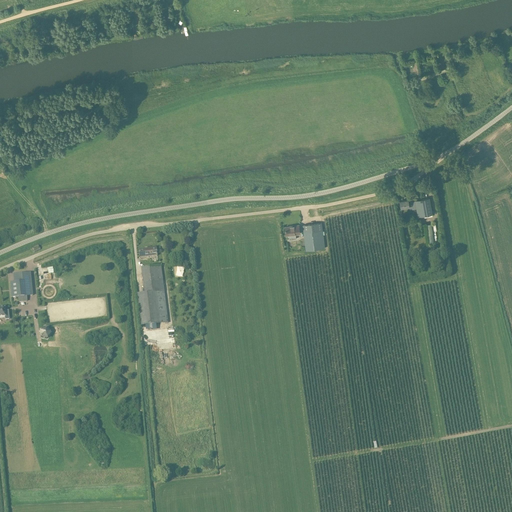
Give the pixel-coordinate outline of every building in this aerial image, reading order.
[(415,201),(416,206),(418,217),(424,216),(424,218),(432,216),(432,214),(429,198),(415,201)] [(401,208),(416,206),(415,201),(409,202),(408,200),(400,201),(401,208)] [(322,223),(303,225),(306,251),(325,248),(322,223)] [(433,224),(425,225),(428,244),(436,243),(433,224)] [(296,239),(295,234),(300,233),(299,226),(285,228),(286,235),(289,235),(289,240),(296,239)] [(157,256),(156,247),(139,250),(140,258),(157,256)] [(144,293),(142,293),(146,326),(168,323),(161,265),(141,268),(144,293)] [(181,278),(185,269),(178,267),(175,275),(181,278)] [(33,296),(31,281),(31,273),(13,274),(14,282),(10,282),(11,298),(16,297),(27,296),(33,296)] [(5,320),(9,319),(8,311),(5,311),(5,308),(5,307),(0,307),(0,316),(5,316),(5,320)] [(47,327),(40,331),(45,336),(53,337),(55,331),(47,327)]
